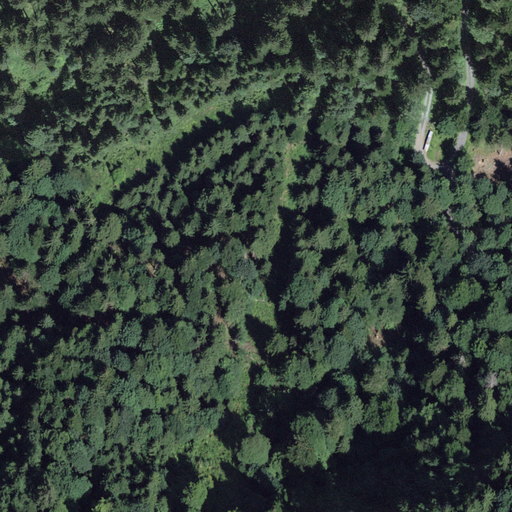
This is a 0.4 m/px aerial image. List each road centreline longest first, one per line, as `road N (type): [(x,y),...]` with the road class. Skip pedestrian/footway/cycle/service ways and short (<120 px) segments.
road 1 (track): [(468,0),(469,116),(456,159),(439,174),(425,157),(422,127),(431,74),(388,0)]
road 2 (track): [(439,174),(450,217),(470,248),(511,270)]
